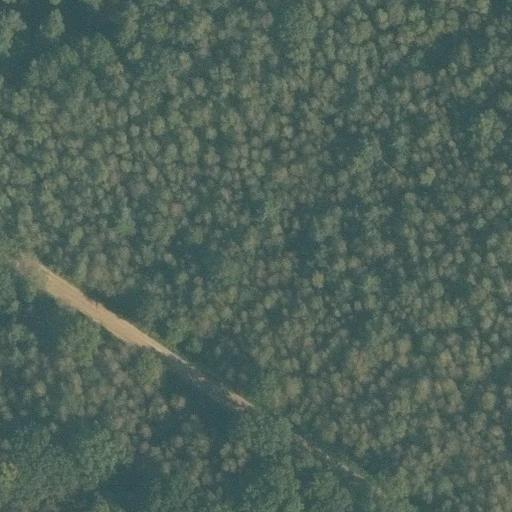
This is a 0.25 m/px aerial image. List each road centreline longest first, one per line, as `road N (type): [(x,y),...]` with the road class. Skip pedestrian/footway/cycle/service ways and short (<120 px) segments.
road 1 (track): [(402,511),(0,244)]
road 2 (track): [(142,0),(0,87)]
